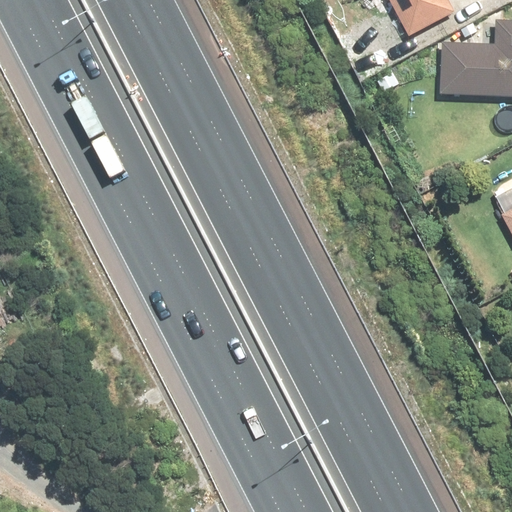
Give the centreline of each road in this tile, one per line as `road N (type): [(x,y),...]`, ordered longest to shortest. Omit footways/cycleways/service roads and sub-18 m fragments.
road 1 (motorway): [(133,0),(398,511)]
road 2 (motorway): [(292,511),(27,0)]
